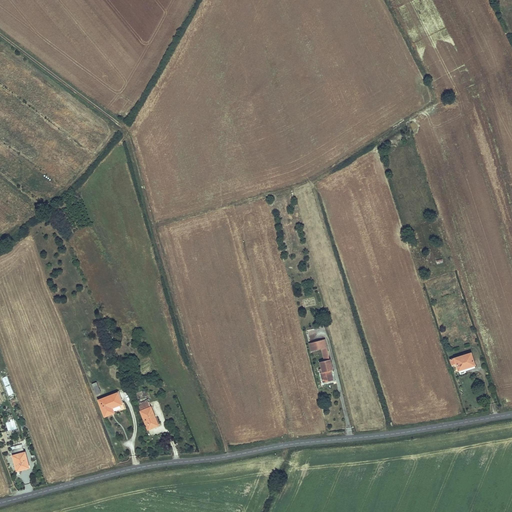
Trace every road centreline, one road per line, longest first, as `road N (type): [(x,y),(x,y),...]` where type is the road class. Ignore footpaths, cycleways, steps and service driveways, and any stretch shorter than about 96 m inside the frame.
road 1 (tertiary): [(0,502),(143,466),(511,413)]
road 2 (track): [(0,33),(129,135),(186,340),(228,455)]
road 3 (track): [(154,226),(317,177),(435,103)]
